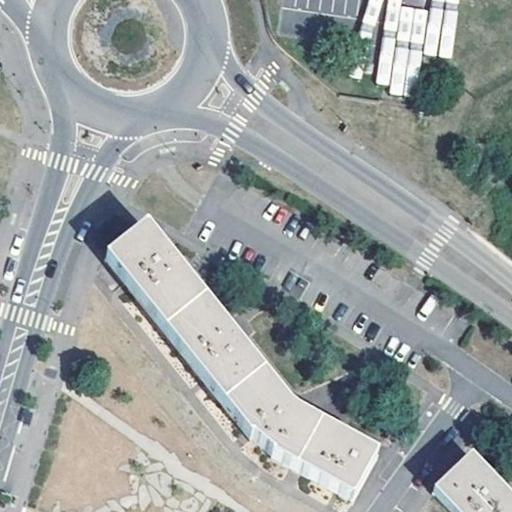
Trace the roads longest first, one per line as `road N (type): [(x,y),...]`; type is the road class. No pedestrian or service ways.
road 1 (secondary): [(163,109),(252,142),(511,312)]
road 2 (secondary): [(511,283),(274,112),(209,39)]
road 3 (tertiary): [(100,113),(0,394)]
road 4 (residential): [(377,511),(478,373)]
